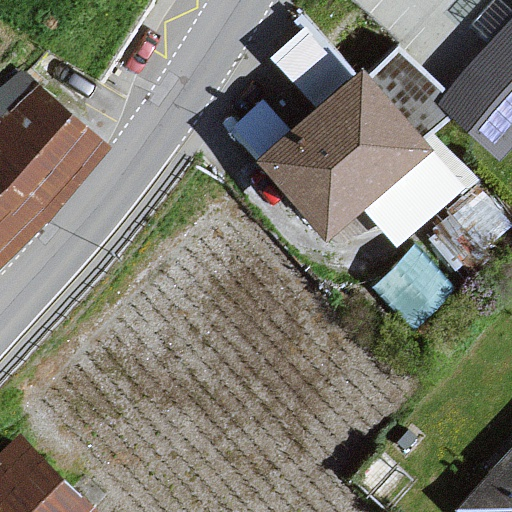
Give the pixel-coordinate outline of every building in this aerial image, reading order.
[(511,122),(511,0),(510,0),(430,91),(492,145),(511,122)] [(310,13),(273,48),(308,85),(345,50),(310,13)] [(371,73),(266,158),(330,235),(432,150),(371,73)] [(0,122),(0,276),(62,210),(112,153),(35,82),(0,122)] [(373,273),(414,317),(456,277),(415,234),(373,273)] [(92,511),(21,443),(0,467),(0,511),(92,511)] [(511,511),(511,454),(459,511),(511,511)]
